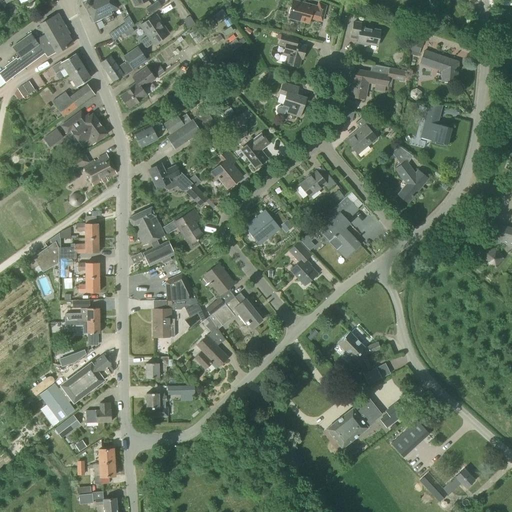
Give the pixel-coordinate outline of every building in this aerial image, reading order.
[(117,8),(113,0),(87,0),(83,2),(89,15),(90,14),(94,22),(101,18),(104,23),(113,19),(110,12),(117,8)] [(157,1),(146,9),(149,14),(161,6),(157,1)] [(317,8),(311,6),(292,1),(288,18),(307,23),(309,17),(313,18),(313,20),(321,22),(325,7),(318,2),(317,8)] [(217,23),(226,15),(221,9),(211,16),(217,23)] [(72,43),(56,15),(40,25),(45,34),(35,40),(31,34),(12,47),(20,57),(17,59),(16,58),(4,67),(5,68),(0,71),(0,76),(5,83),(12,78),(44,54),(47,58),(72,43)] [(134,32),(130,27),(134,25),(128,16),(122,21),(124,23),(115,30),(115,29),(108,34),(112,41),(124,32),(128,36),(134,32)] [(153,44),(168,34),(155,16),(141,25),(153,44)] [(224,38),(237,29),(227,16),(222,20),(227,28),(220,32),(224,38)] [(377,46),(379,31),(359,28),(360,24),(353,22),(350,37),(357,39),(356,42),(377,46)] [(213,28),(211,25),(208,27),(207,26),(203,29),(202,27),(199,30),(204,37),(207,35),(207,34),(210,32),(209,31),(213,28)] [(418,54),(426,32),(410,27),(410,39),(409,51),(418,54)] [(192,38),(199,33),(196,29),(189,34),(192,38)] [(196,44),(203,39),(200,34),(192,39),(196,44)] [(298,38),(282,34),(279,46),(285,47),(283,54),(288,55),(286,64),(298,67),(300,59),(302,59),(305,46),(296,44),(298,38)] [(123,56),(126,61),(132,70),(146,61),(137,47),(123,56)] [(455,82),(457,62),(447,59),(444,58),(424,52),(420,64),(442,72),(441,82),(455,82)] [(68,75),(83,66),(75,54),(60,63),(60,62),(51,68),(55,74),(64,68),(68,75)] [(101,63),(100,63),(102,65),(112,81),(121,75),(122,77),(133,71),(132,70),(126,61),(116,67),(110,57),(101,63)] [(370,73),(354,70),(352,80),(349,97),(364,100),(367,83),(386,86),(391,87),(392,79),(403,81),(405,71),(371,65),(370,73)] [(83,66),(68,75),(76,87),(90,78),(83,66)] [(128,108),(146,95),(141,89),(154,79),(146,68),(132,78),(135,82),(125,90),(126,92),(120,97),(128,108)] [(28,81),(23,85),(29,94),(34,90),(28,81)] [(63,118),(94,95),(86,84),(68,97),(65,92),(51,102),(63,118)] [(298,118),(305,99),(295,96),(297,89),(282,84),(279,94),(285,96),(282,106),(282,107),(280,106),(277,108),(275,111),(277,114),(281,115),(284,114),(285,110),(287,110),(286,114),(298,118)] [(22,85),(17,89),(23,98),(28,94),(22,85)] [(444,144),(449,127),(437,124),(442,105),(429,104),(420,138),(444,144)] [(202,127),(213,121),(206,111),(196,118),(202,127)] [(85,119),(80,112),(61,127),(66,134),(70,131),(80,145),(91,137),(95,142),(98,140),(106,134),(92,114),(85,119)] [(191,121),(186,114),(179,119),(176,115),(163,124),(170,135),(167,137),(174,149),(199,132),(191,120),(191,121)] [(238,127),(243,123),(238,115),(233,119),(238,127)] [(357,155),(366,146),(376,139),(370,132),(373,129),(363,117),(355,123),(359,128),(345,140),(357,155)] [(164,129),(160,121),(150,126),(150,124),(134,132),(138,140),(137,142),(138,145),(140,145),(141,147),(157,139),(154,134),(164,129)] [(49,147),(53,144),(61,138),(56,130),(43,140),(49,147)] [(269,143),(261,133),(252,141),(252,140),(240,149),(254,168),(266,159),(260,150),(269,143)] [(415,175),(407,164),(412,156),(399,147),(391,153),(400,165),(395,169),(406,185),(398,196),(408,203),(426,179),(417,171),(415,175)] [(227,189),(240,178),(230,166),(235,161),(226,151),(219,157),(223,161),(208,174),(214,181),(218,178),(227,189)] [(116,173),(106,154),(97,158),(98,160),(94,161),(94,160),(82,167),(92,186),(100,182),(99,181),(107,177),(107,178),(116,173)] [(58,166),(64,177),(79,168),(73,158),(58,166)] [(164,171),(161,164),(150,169),(153,176),(151,177),(156,188),(164,185),(165,188),(169,189),(172,188),(173,184),(178,182),(187,191),(186,192),(200,206),(204,201),(209,206),(212,203),(207,199),(193,185),(193,184),(197,180),(193,175),(188,180),(174,166),(164,171)] [(326,192),(335,184),(321,167),(299,185),(308,197),(322,186),(326,192)] [(346,197),(357,209),(362,204),(351,192),(346,197)] [(346,197),(345,196),(345,197),(346,198),(334,209),(339,214),(326,226),(332,233),(329,236),(331,239),(329,241),(345,258),(359,245),(348,233),(347,234),(343,229),(349,223),(345,220),(356,209),(357,209),(346,197)] [(85,204),(81,197),(75,201),(79,208),(85,204)] [(154,215),(151,207),(128,218),(132,226),(133,225),(142,245),(149,242),(152,248),(142,253),(149,267),(175,255),(168,241),(159,245),(156,239),(164,236),(154,215)] [(189,244),(202,236),(194,223),(200,219),(194,210),(175,222),(189,244)] [(259,243),(277,228),(264,212),(246,227),(259,243)] [(287,220),(279,226),(285,233),(293,227),(287,220)] [(85,238),(98,238),(97,223),(76,224),(76,232),(85,231),(85,238)] [(511,228),(505,226),(504,232),(491,229),(488,243),(511,248),(511,228)] [(59,238),(70,238),(70,227),(59,232),(59,238)] [(305,236),(300,241),(309,251),(314,246),(310,241),(305,236)] [(98,238),(85,238),(85,244),(72,244),(73,250),(65,250),(65,247),(57,247),(55,242),(32,258),(32,259),(42,271),(58,263),(58,259),(75,259),(75,253),(98,253),(98,238)] [(304,285),(315,275),(308,267),(310,265),(305,260),(311,255),(298,241),(288,251),(298,262),(290,270),(304,285)] [(492,252),(487,264),(499,268),(503,257),(492,252)] [(85,278),(98,278),(98,263),(77,263),(77,271),(85,271),(85,278)] [(218,295),(233,284),(217,264),(203,276),(218,295)] [(183,273),(164,282),(166,301),(168,300),(168,301),(174,301),(174,310),(189,309),(189,308),(198,304),(195,298),(189,298),(189,295),(193,293),(183,273)] [(98,278),(85,278),(85,285),(77,285),(78,293),(85,293),(99,292),(98,278)] [(225,304),(219,297),(207,307),(205,305),(199,306),(203,314),(205,319),(209,316),(225,304)] [(225,304),(209,316),(211,320),(218,329),(237,313),(250,330),(262,320),(245,299),(239,304),(234,297),(225,304)] [(74,322),(99,322),(99,308),(87,308),(87,316),(74,317),(74,322)] [(153,326),(152,326),(153,338),(168,337),(174,337),(174,325),(170,325),(170,309),(153,309),(153,326)] [(186,316),(193,323),(200,316),(193,309),(186,316)] [(202,351),(194,358),(205,369),(212,362),(217,367),(227,357),(216,346),(218,344),(225,340),(218,329),(211,320),(208,323),(205,326),(210,332),(206,336),(197,346),(202,351)] [(99,322),(74,322),(74,325),(82,325),(82,328),(87,328),(87,334),(99,333),(99,322)] [(364,348),(349,332),(337,344),(353,360),(360,353),(362,356),(380,349),(378,343),(364,348)] [(86,355),(84,350),(58,359),(61,367),(74,363),(86,355)] [(100,381),(102,380),(112,372),(113,369),(102,355),(61,385),(61,386),(58,389),(54,383),(38,395),(59,421),(74,410),(68,402),(72,400),(73,401),(93,386),(95,385),(97,385),(100,383),(100,381)] [(145,379),(157,378),(157,372),(165,371),(165,367),(168,367),(168,357),(157,357),(157,364),(145,364),(145,379)] [(382,378),(376,366),(363,373),(364,375),(369,385),(371,383),(382,378)] [(194,386),(167,386),(167,396),(194,395),(194,386)] [(157,394),(145,394),(146,409),(151,409),(151,417),(160,417),(167,417),(167,407),(165,407),(165,402),(166,402),(166,395),(163,395),(163,393),(160,394),(157,394)] [(381,415),(367,397),(352,409),(352,408),(326,429),(341,448),(367,428),(366,426),(381,415)] [(379,420),(386,428),(405,413),(396,402),(385,411),(387,414),(379,420)] [(100,410),(85,411),(86,423),(111,422),(111,410),(110,410),(110,403),(99,403),(100,410)] [(73,415),(54,429),(61,438),(80,424),(73,415)] [(415,420),(390,444),(403,458),(422,440),(419,437),(425,431),(415,420)] [(82,443),(74,447),(79,454),(86,449),(82,443)] [(272,460),(279,454),(274,448),(267,454),(272,460)] [(291,448),(283,453),(290,461),(297,456),(291,448)] [(99,463),(113,462),(113,449),(98,450),(99,463)] [(72,476),(84,475),(84,461),(76,461),(76,467),(71,468),(72,476)] [(113,462),(99,463),(99,464),(93,465),(94,477),(114,476),(113,462)] [(465,488),(474,480),(463,469),(455,477),(448,484),(452,488),(459,481),(465,488)] [(438,501),(445,494),(427,474),(420,481),(438,501)] [(79,504),(92,503),(91,494),(78,495),(79,504)] [(103,511),(116,511),(116,498),(102,500),(102,499),(94,500),(95,506),(103,505),(103,511)]
